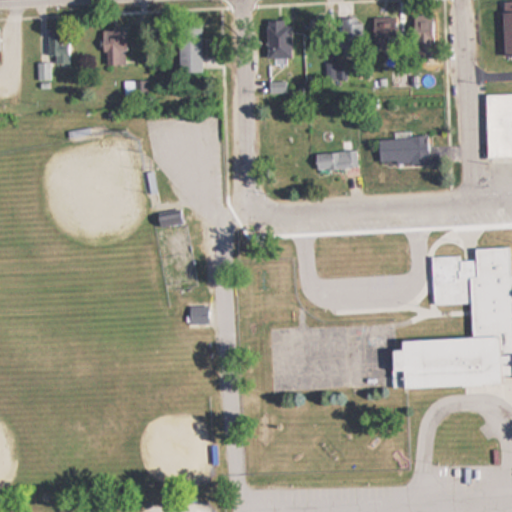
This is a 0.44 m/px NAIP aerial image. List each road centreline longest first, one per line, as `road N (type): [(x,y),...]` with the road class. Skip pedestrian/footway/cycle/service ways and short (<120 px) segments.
road 1 (residential): [(511,199),(358,212),(250,203)]
road 2 (residential): [(250,203),(240,168),(239,0)]
road 3 (residential): [(469,204),(459,0)]
